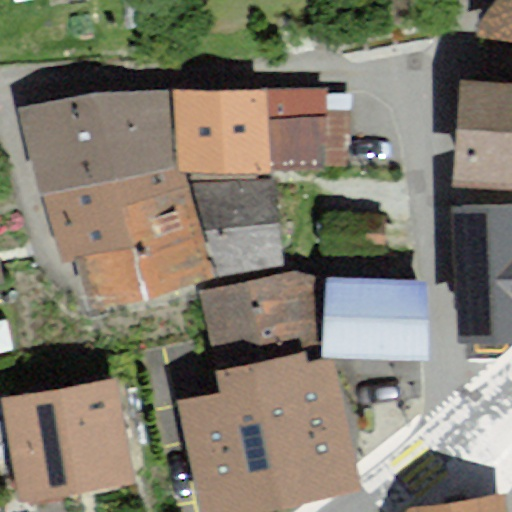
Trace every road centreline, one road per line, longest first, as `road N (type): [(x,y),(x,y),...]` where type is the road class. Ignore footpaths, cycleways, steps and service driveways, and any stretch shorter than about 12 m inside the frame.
road 1 (residential): [(444,74),(157,77),(0,88)]
road 2 (residential): [(435,186),(449,345),(472,433)]
road 3 (secondary): [(364,511),(472,433)]
